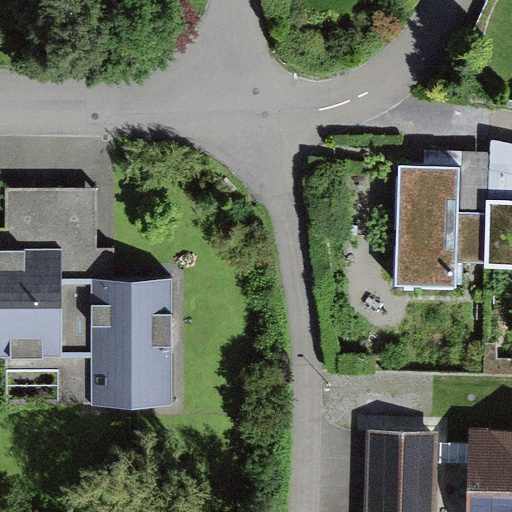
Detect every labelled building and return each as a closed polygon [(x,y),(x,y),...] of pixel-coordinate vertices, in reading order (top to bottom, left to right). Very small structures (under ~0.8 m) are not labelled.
[(448,170),(381,170),(381,289),(448,289),(448,170)] [(95,190),(7,190),(7,253),(95,254),(95,190)] [(511,203),(480,203),(479,273),(511,273),(511,203)] [(7,253),(0,253),(0,362),(53,362),(51,253),(7,253)] [(175,282),(84,285),(87,410),(179,408),(175,282)] [(511,511),(511,437),(460,438),(460,511),(511,511)] [(433,511),(435,439),(364,438),(362,511),(433,511)]
